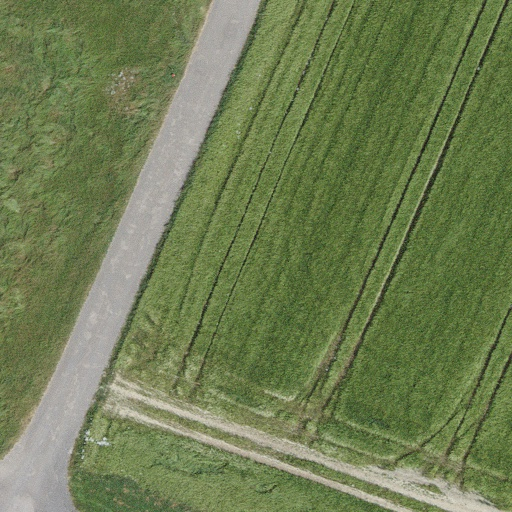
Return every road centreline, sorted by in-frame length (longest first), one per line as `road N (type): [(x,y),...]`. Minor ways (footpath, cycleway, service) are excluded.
road 1 (unclassified): [(240,0),(21,511)]
road 2 (track): [(74,380),(467,511)]
